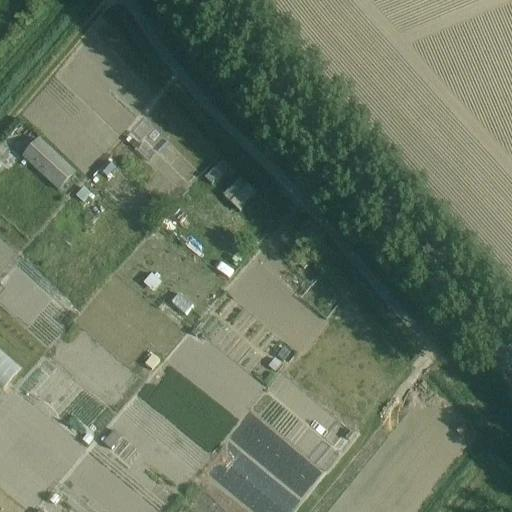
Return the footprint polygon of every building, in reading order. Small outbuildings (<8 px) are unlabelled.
[(5,130),(0,136),(0,153),(10,161),(24,144),(5,130)] [(75,173),(39,140),(23,157),(59,191),(75,173)] [(158,265),(149,273),(158,283),(167,275),(158,265)] [(272,305),(289,286),(272,271),(255,290),(272,305)] [(87,379),(118,347),(100,330),(69,362),(87,379)] [(120,442),(129,432),(119,424),(111,433),(120,442)]
